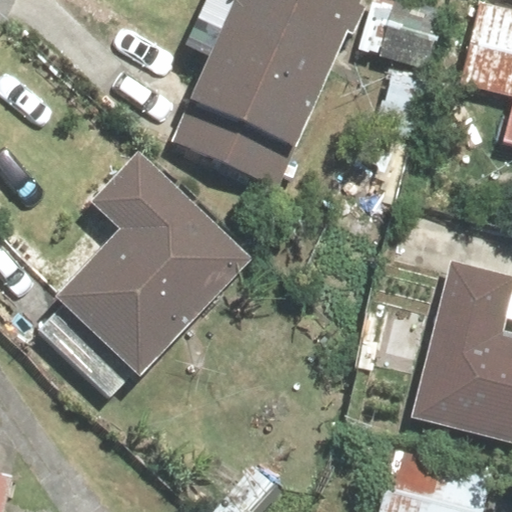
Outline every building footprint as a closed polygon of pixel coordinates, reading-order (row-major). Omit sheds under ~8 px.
[(364,2),(358,0),(238,0),(191,110),(296,156),(364,2)] [(440,20),(380,6),(367,59),(428,74),(440,20)] [(511,19),(478,14),(466,90),(511,97),(503,146),(511,147),(511,19)] [(119,237),(55,302),(140,385),(253,268),(139,158),(90,208),(119,237)] [(511,279),(454,264),(412,424),(511,450),(511,339),(504,337),(511,307),(511,279)] [(419,275),(375,266),(354,373),(397,381),(419,275)] [(485,511),(493,481),(389,455),(374,511),(485,511)] [(0,480),(0,511),(8,511),(15,484),(0,480)]
